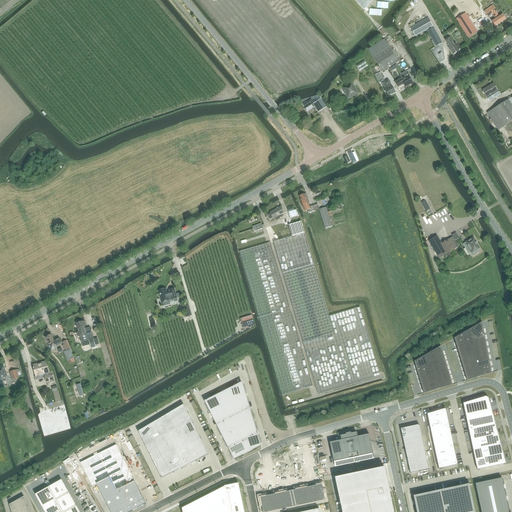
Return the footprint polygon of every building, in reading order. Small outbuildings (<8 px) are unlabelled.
[(356,0),(373,18),(373,17),(391,1),(392,0),(356,0)] [(493,5),(484,11),(488,17),(493,14),(496,12),(497,11),(493,5)] [(496,19),(492,22),(495,26),(502,22),(502,21),(505,19),(502,15),(499,17),(496,12),(493,14),(496,19)] [(466,15),(458,21),(460,24),(466,33),(470,39),(478,34),(466,15)] [(410,28),(411,29),(415,37),(433,27),(428,18),(410,28)] [(436,47),(442,43),(433,28),(427,31),(436,47)] [(449,38),(446,41),(448,44),(449,44),(451,46),(449,47),(453,54),(462,49),(459,44),(458,45),(456,42),(454,44),(452,41),(449,38)] [(382,72),(388,68),(398,62),(390,48),(374,58),(382,72)] [(368,66),(364,61),(357,66),(360,71),(368,66)] [(398,62),(388,68),(397,81),(395,82),(398,87),(404,85),(405,87),(413,83),(409,77),(407,74),(406,74),(398,62)] [(384,82),(381,83),(385,90),(388,96),(395,92),(392,86),(391,86),(389,84),(390,83),(388,80),(384,82)] [(348,99),(358,94),(354,85),(353,86),(351,83),(342,88),(348,99)] [(486,97),(497,91),(493,84),(482,91),(486,97)] [(318,112),(326,107),(320,97),(318,95),(311,99),(303,105),(307,111),(314,107),(313,104),(318,112)] [(505,126),(511,121),(511,106),(508,100),(493,110),(505,128),(506,127),(505,126)] [(375,149),(383,145),(380,139),(372,143),(371,141),(361,146),(366,156),(375,151),(375,149)] [(305,194),(300,196),(306,211),(310,209),(310,210),(309,211),(308,212),(309,213),(319,209),(319,210),(320,209),(317,204),(313,206),(310,207),(308,203),(310,202),(306,194),(305,194)] [(271,214),(268,215),(270,219),(273,218),(274,219),(275,218),(277,221),(279,220),(278,219),(280,217),(279,216),(284,213),(281,207),(270,212),(271,214)] [(325,229),(332,226),(326,207),(320,209),(319,210),(325,229)] [(458,213),(456,214),(455,212),(451,214),(457,222),(462,219),(458,213)] [(446,214),(443,218),(450,223),(451,220),(448,218),(450,216),(446,214)] [(292,236),(273,242),(281,269),(303,342),(334,333),(329,316),(313,260),(301,221),(289,225),(292,236)] [(442,244),(437,236),(429,241),(439,258),(459,247),(455,241),(459,238),(456,233),(452,235),(453,237),(442,244)] [(465,243),(463,244),(465,249),(464,249),(467,255),(471,253),(473,256),(479,252),(478,250),(480,249),(479,248),(478,244),(476,242),(474,238),(465,243)] [(281,395),(312,386),(270,242),(239,251),(281,395)] [(166,289),(159,291),(161,296),(160,296),(160,297),(161,302),(162,305),(162,306),(169,304),(169,303),(168,300),(169,300),(174,298),(177,298),(179,297),(178,293),(176,294),(174,289),(171,290),(169,290),(170,292),(167,292),(166,289)] [(334,333),(303,342),(318,394),(380,376),(360,307),(329,316),(334,333)] [(93,339),(90,327),(85,329),(84,326),(86,326),(85,321),(76,323),(77,324),(76,325),(77,327),(79,332),(77,332),(78,336),(80,336),(83,347),(90,345),(91,349),(96,347),(95,346),(98,345),(97,338),(93,339)] [(482,322),(454,338),(467,380),(492,373),(482,322)] [(51,334),(45,337),(48,345),(48,346),(49,350),(51,350),(55,348),(56,347),(56,346),(62,344),(60,339),(54,341),(51,334)] [(441,346),(414,362),(424,393),(452,385),(441,346)] [(46,381),(54,379),(53,374),(49,375),(49,372),(46,362),(38,364),(38,363),(33,365),(37,376),(45,374),(46,376),(45,376),(46,381)] [(19,368),(10,372),(13,379),(22,376),(19,368)] [(242,382),(205,401),(234,459),(261,446),(242,382)] [(486,397),(463,403),(477,470),(506,464),(488,398),(486,397)] [(184,404),(138,432),(161,478),(209,455),(184,404)] [(446,409),(427,414),(439,469),(458,465),(446,409)] [(419,425),(401,429),(410,473),(429,469),(419,425)] [(342,440),(330,443),(334,462),(354,458),(348,433),(346,434),(347,435),(341,436),(342,440)] [(350,433),(348,433),(354,458),(373,454),(369,434),(357,437),(357,433),(351,434),(350,433)] [(115,444),(78,463),(90,487),(96,484),(109,477),(110,477),(113,483),(117,490),(133,482),(115,444)] [(278,462),(266,464),(270,483),(312,474),(307,451),(297,453),(296,449),(286,451),(287,454),(277,456),(278,462)] [(384,467),(335,478),(342,511),(394,511),(390,492),(389,492),(384,468),(385,468),(384,467)] [(109,477),(96,484),(110,511),(129,511),(146,504),(144,499),(139,490),(135,481),(133,482),(117,490),(113,483),(110,477),(109,477)] [(508,511),(502,478),(475,484),(481,511),(508,511)] [(48,487),(35,495),(44,511),(79,511),(77,506),(69,493),(62,480),(48,487)] [(224,487),(182,508),(182,511),(244,511),(238,483),(224,486),(224,487)] [(266,495),(260,497),(261,504),(262,504),(263,511),(266,511),(325,499),(322,484),(322,483),(317,485),(307,487),(296,489),(287,491),(286,491),(276,493),(276,494),(266,496),(266,495)] [(475,511),(469,484),(413,496),(416,511),(475,511)] [(24,497),(10,505),(11,509),(11,511),(28,511),(26,505),(24,497)]
